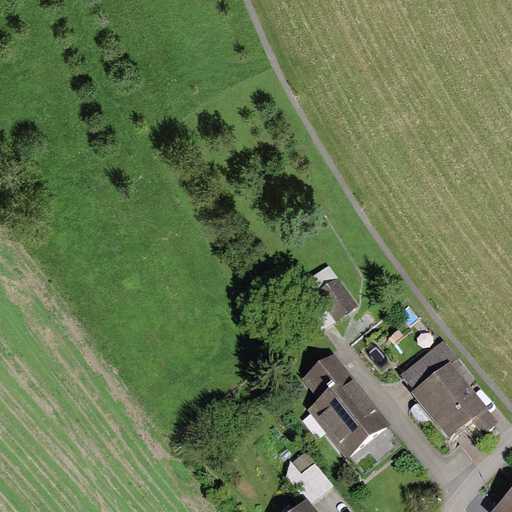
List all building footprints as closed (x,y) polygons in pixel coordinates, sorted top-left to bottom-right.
[(317,291),(336,319),(358,305),(338,276),(317,291)] [(411,392),(449,439),(471,421),(483,436),(498,424),(466,384),(473,378),(443,341),(402,375),(414,389),(411,392)] [(309,412),(347,461),(390,428),(332,353),(301,378),(320,403),(309,412)] [(287,476),(311,501),(333,484),(304,452),(292,461),(287,476)] [(511,511),(511,489),(491,511),(511,511)] [(318,511),(307,498),(290,511),(318,511)]
